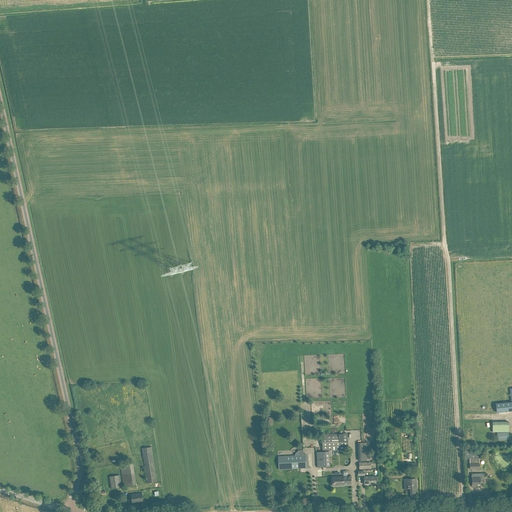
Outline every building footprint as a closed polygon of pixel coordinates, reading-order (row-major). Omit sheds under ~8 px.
[(511,401),(498,403),(496,404),(497,410),(497,413),(511,411),(511,401)] [(317,452),(317,457),(318,467),(330,467),(329,451),(332,451),(332,455),(337,455),(337,452),(338,450),(348,450),(347,433),(322,434),(323,452),(317,452)] [(359,461),(360,461),(360,463),(359,463),(359,469),(371,469),(371,462),(366,462),(366,461),(367,461),(366,443),(358,443),(359,461)] [(152,447),(142,449),(147,483),(157,482),(152,447)] [(470,449),(465,449),(465,459),(470,459),(470,469),(479,469),(479,453),(470,453),(470,449)] [(278,456),(278,460),(279,470),(304,468),(304,458),(304,455),(278,456)] [(134,464),(121,465),(124,486),(136,485),(134,464)] [(484,483),(484,473),(472,474),(472,486),(480,485),(480,483),(484,483)] [(119,476),(110,477),(111,489),(121,487),(119,476)] [(343,476),(336,477),(332,477),(332,486),(344,485),(352,485),(351,476),(343,476)] [(404,479),(404,484),(404,489),(409,489),(410,499),(416,499),(415,489),(417,489),(416,478),(404,479)] [(142,493),(131,494),(133,503),(143,501),(142,493)]
